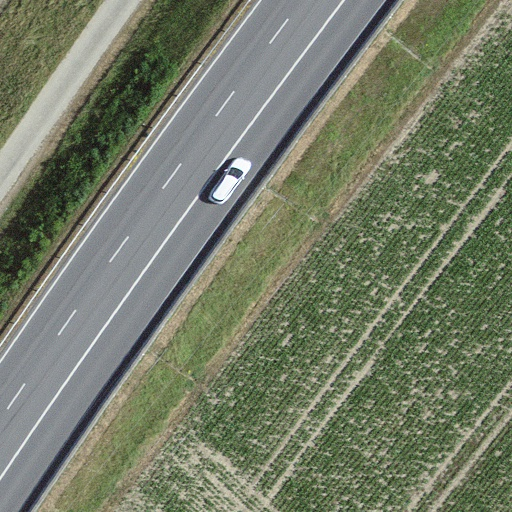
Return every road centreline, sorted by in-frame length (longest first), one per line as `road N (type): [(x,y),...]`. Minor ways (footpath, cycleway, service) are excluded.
road 1 (primary): [(323,0),(0,449)]
road 2 (track): [(124,0),(0,178)]
